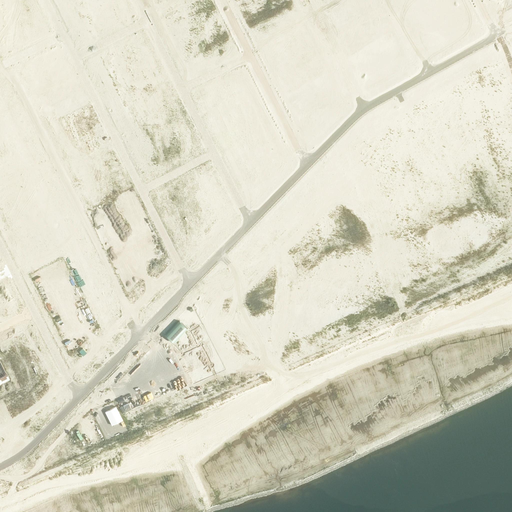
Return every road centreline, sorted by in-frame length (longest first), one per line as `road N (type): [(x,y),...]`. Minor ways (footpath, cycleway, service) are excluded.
road 1 (residential): [(45,0),(189,283)]
road 2 (residential): [(0,82),(136,338)]
road 3 (residential): [(137,0),(250,222)]
road 4 (residential): [(224,0),(306,165)]
road 5 (residential): [(0,245),(78,397)]
road 6 (residential): [(308,0),(363,108)]
